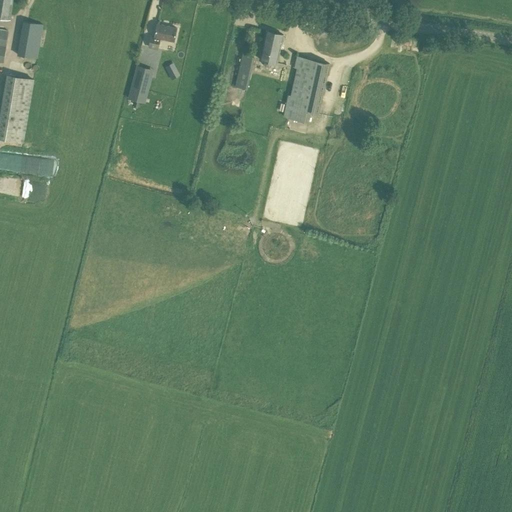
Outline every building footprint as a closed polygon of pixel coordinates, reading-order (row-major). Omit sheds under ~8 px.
[(0,0),(0,16),(10,18),(12,0),(0,0)] [(37,58),(43,24),(23,21),(17,55),(37,58)] [(151,36),(149,47),(158,49),(160,39),(174,42),(177,28),(157,23),(154,37),(151,36)] [(277,62),(280,50),(281,43),(283,34),(266,30),(259,58),(264,59),(263,63),(265,66),(268,67),(271,65),(272,61),(277,62)] [(430,53),(432,46),(423,44),(422,51),(430,53)] [(254,57),(242,54),(235,87),(247,89),(254,57)] [(318,114),(330,63),(296,56),(294,67),(296,68),(290,95),(288,95),(283,117),(308,122),(310,112),(318,114)] [(136,69),(128,98),(145,102),(152,73),(136,69)] [(168,74),(171,80),(179,75),(176,69),(168,74)] [(0,137),(24,142),(26,128),(25,128),(33,79),(7,75),(0,115),(0,137)]
